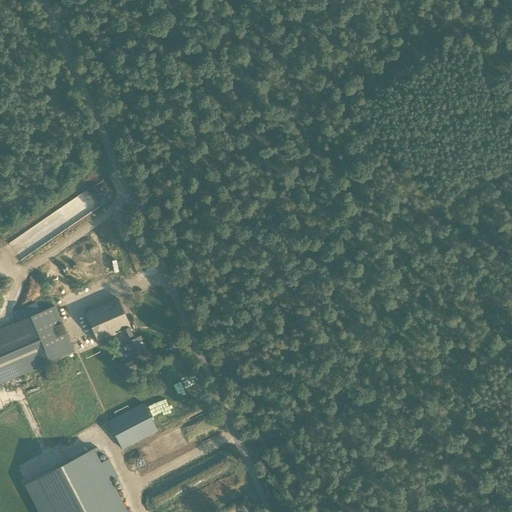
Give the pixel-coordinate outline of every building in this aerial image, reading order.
[(86,199),(92,209),(106,200),(95,184),(81,193),(85,200),(86,199)] [(104,267),(83,237),(32,273),(52,302),(104,267)] [(117,299),(85,314),(98,342),(114,335),(119,346),(125,343),(132,359),(146,352),(139,336),(134,339),(129,328),(130,327),(117,299)] [(0,329),(0,384),(76,352),(55,305),(0,329)] [(117,367),(121,376),(140,367),(136,358),(117,367)] [(108,421),(123,449),(158,431),(143,403),(108,421)] [(91,446),(21,483),(35,511),(125,511),(110,481),(100,463),(91,446)] [(186,491),(229,470),(223,458),(176,482),(180,491),(185,489),(186,491)] [(117,477),(108,459),(100,463),(110,481),(117,477)]
